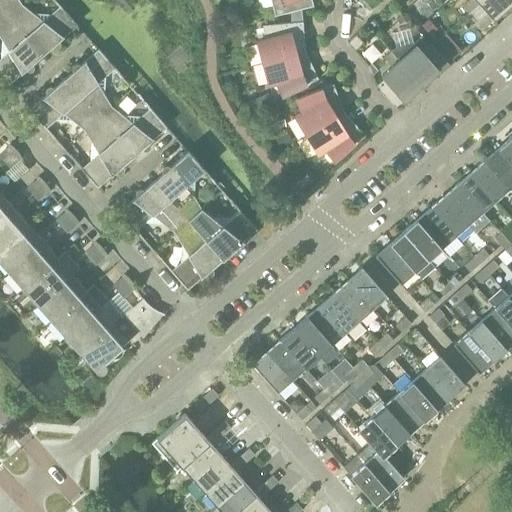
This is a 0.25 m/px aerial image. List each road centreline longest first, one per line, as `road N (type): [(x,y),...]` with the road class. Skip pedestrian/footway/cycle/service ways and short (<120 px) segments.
road 1 (residential): [(211,352),(511,91)]
road 2 (residential): [(406,136),(190,324)]
road 3 (residential): [(211,352),(350,511)]
road 4 (residential): [(406,136),(333,40),(339,0)]
road 5 (residential): [(190,324),(91,213)]
road 6 (residential): [(511,43),(406,136)]
road 7 (residential): [(91,213),(0,111)]
